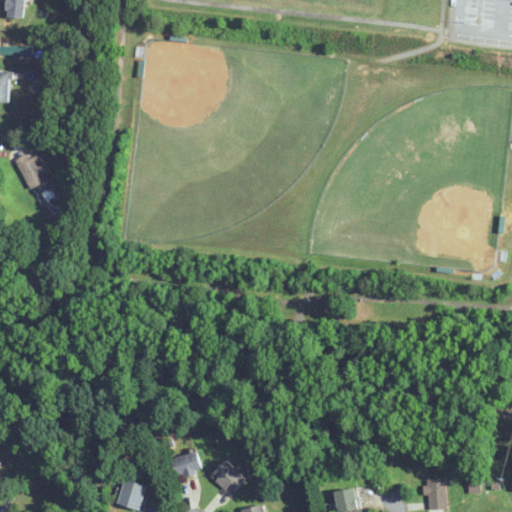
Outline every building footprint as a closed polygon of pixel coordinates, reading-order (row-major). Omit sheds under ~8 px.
[(24,0),(7,0),(8,18),(25,18),(24,0)] [(33,46),(0,45),(0,55),(33,55),(33,46)] [(0,102),(11,102),(11,72),(0,71),(0,102)] [(29,158),(27,154),(17,159),(31,189),(52,179),(39,153),(29,158)] [(203,470),(198,451),(172,458),(177,477),(203,470)] [(212,474),(231,494),(247,478),(228,459),(212,474)] [(428,510),(447,510),(447,478),(428,478),(428,510)] [(147,485),(126,479),(118,504),(140,510),(147,485)] [(339,511),(361,508),(356,487),(335,491),(339,511)]
